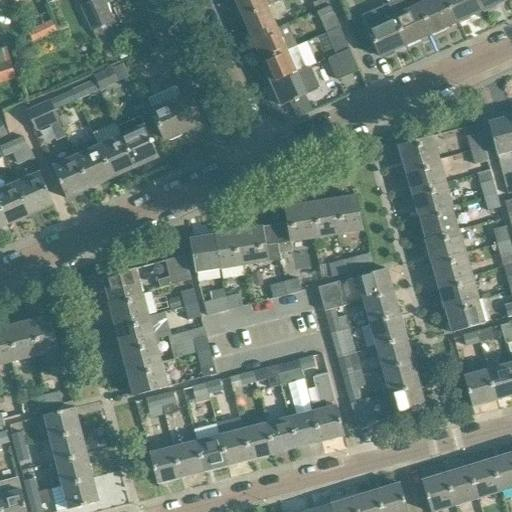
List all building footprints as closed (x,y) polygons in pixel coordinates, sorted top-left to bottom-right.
[(93,0),(83,4),(98,38),(114,31),(110,22),(113,21),(103,0),(93,0)] [(278,2),(277,0),(234,0),(242,17),(266,7),(278,2)] [(328,0),(321,0),(313,4),(316,11),(330,5),(328,0)] [(457,22),(446,0),(428,0),(418,5),(431,34),(432,34),(431,31),(443,26),(444,28),(457,22)] [(482,11),(477,0),(446,0),(457,22),(456,20),(468,14),(469,17),(482,11)] [(506,0),(477,0),(482,11),(483,11),(482,8),(494,3),(495,5),(506,0)] [(334,12),(330,5),(316,11),(319,19),(334,12)] [(431,34),(418,5),(393,16),(406,45),(407,45),(406,43),(418,37),(419,40),(431,34)] [(276,28),(266,7),(242,17),(252,39),(276,28)] [(178,33),(169,13),(149,22),(158,42),(178,33)] [(406,45),(393,16),(367,28),(362,17),(353,21),(364,48),(374,44),(380,57),(381,57),(380,54),(392,49),(393,51),(406,45)] [(29,33),(34,42),(56,31),(52,22),(29,33)] [(287,24),(276,28),(252,39),(261,61),(297,46),(287,24)] [(332,47),(335,54),(338,54),(349,49),(345,41),(340,28),(327,34),(332,47)] [(187,40),(191,49),(200,45),(196,36),(187,40)] [(306,68),(297,46),(261,61),(271,83),(295,72),(296,73),(306,68)] [(0,50),(0,82),(16,77),(8,49),(0,50)] [(125,49),(119,52),(122,58),(128,56),(125,49)] [(359,71),(349,49),(338,54),(348,76),(359,71)] [(174,62),(186,91),(199,85),(189,64),(192,63),(188,55),(174,62)] [(125,66),(113,72),(117,81),(129,76),(125,66)] [(305,95),(296,73),(295,72),(271,83),(281,106),(305,95)] [(77,100),(100,89),(96,79),(73,90),(77,100)] [(54,110),(77,100),(73,90),(50,100),(54,110)] [(152,111),(164,139),(168,138),(169,141),(181,135),(180,132),(193,126),(187,112),(194,109),(189,95),(181,99),(181,98),(152,111)] [(57,114),(54,110),(50,100),(27,110),(33,125),(57,114)] [(511,151),(511,116),(488,122),(497,156),(511,151)] [(140,117),(117,127),(121,135),(135,166),(142,163),(143,164),(158,157),(144,125),(140,117)] [(466,137),(470,151),(483,147),(479,134),(466,137)] [(135,166),(121,135),(99,146),(98,146),(112,176),(119,173),(120,174),(136,167),(135,166)] [(23,136),(0,146),(4,156),(12,153),(18,165),(33,158),(28,146),(27,146),(23,136)] [(432,136),(415,141),(398,146),(405,169),(439,160),(432,136)] [(98,146),(99,146),(95,137),(71,148),(75,156),(76,156),(89,186),(97,183),(97,185),(113,178),(112,176),(98,146)] [(4,157),(4,156),(0,146),(0,163),(1,162),(5,170),(9,168),(4,157)] [(487,161),(483,147),(470,151),(474,164),(487,161)] [(90,188),(89,186),(76,156),(75,156),(52,167),(66,199),(75,195),(90,188)] [(445,183),(439,160),(405,169),(411,193),(445,183)] [(39,172),(16,182),(30,213),(37,210),(38,211),(53,204),(39,172)] [(480,184),(483,197),(496,194),(492,180),(480,184)] [(30,213),(16,182),(0,189),(0,206),(7,223),(14,220),(15,221),(31,214),(30,213)] [(452,206),(445,183),(411,193),(418,216),(452,206)] [(500,207),(496,194),(483,197),(487,211),(500,207)] [(357,196),(332,200),(338,235),(362,231),(357,196)] [(338,235),(332,200),(308,204),(314,239),(338,235)] [(314,239),(308,204),(284,207),(286,223),(274,225),(277,245),(278,244),(279,254),(293,252),(292,242),(314,239)] [(458,230),(452,206),(418,216),(425,239),(458,230)] [(277,245),(274,225),(238,231),(243,266),(268,262),(266,247),(277,245)] [(493,231),(497,244),(509,240),(506,227),(493,231)] [(465,253),(458,230),(425,239),(431,263),(465,253)] [(243,266),(238,231),(214,235),(219,270),(243,266)] [(219,270),(214,235),(190,239),(195,274),(219,270)] [(511,254),(511,249),(509,240),(497,244),(501,258),(511,254)] [(472,276),(465,253),(431,263),(438,286),(472,276)] [(164,261),(170,285),(190,279),(184,256),(164,261)] [(356,257),(342,260),(346,274),(359,270),(356,257)] [(346,274),(342,260),(329,264),(319,267),(321,280),(346,274)] [(102,278),(108,302),(142,293),(136,269),(102,278)] [(387,269),(356,277),(363,301),(393,292),(389,277),(387,277),(385,270),(387,270),(387,269)] [(478,300),(472,276),(438,286),(444,309),(478,300)] [(297,278),(284,282),(287,295),(301,292),(297,278)] [(287,295),(284,282),(270,285),(274,299),(287,295)] [(318,288),(325,313),(335,310),(335,309),(346,305),(340,282),(318,288)] [(180,293),(184,307),(197,303),(193,289),(180,293)] [(224,289),(223,290),(225,297),(228,310),(242,307),(238,294),(225,297),(224,289)] [(228,310),(225,297),(223,290),(210,292),(211,301),(204,303),(207,316),(228,310)] [(393,293),(393,292),(363,301),(370,324),(399,315),(395,300),(393,301),(391,293),(393,293)] [(148,316),(142,293),(108,302),(114,325),(148,316)] [(485,323),(478,300),(444,309),(451,333),(485,323)] [(201,317),(197,303),(184,307),(187,320),(201,317)] [(335,310),(325,313),(331,335),(350,329),(346,316),(337,319),(335,310)] [(399,316),(399,315),(370,324),(376,347),(406,339),(401,323),(400,324),(398,317),(399,316)] [(50,316),(26,322),(35,356),(59,350),(50,316)] [(155,340),(148,316),(114,325),(121,349),(155,340)] [(35,356),(26,322),(3,328),(11,362),(35,356)] [(511,344),(511,322),(500,326),(506,346),(511,344)] [(0,364),(11,362),(3,328),(0,328),(0,364)] [(169,337),(175,360),(196,354),(209,350),(203,328),(169,337)] [(490,328),(477,332),(479,342),(493,338),(490,328)] [(350,330),(350,329),(331,335),(337,358),(356,353),(349,330),(350,330)] [(479,342),(477,332),(463,336),(466,346),(479,342)] [(406,339),(376,347),(382,370),(412,362),(408,346),(406,347),(404,340),(406,339)] [(161,363),(155,340),(121,349),(127,372),(161,363)] [(213,364),(209,350),(196,354),(200,367),(213,364)] [(362,376),(356,353),(337,358),(344,381),(362,376)] [(315,367),(313,357),(299,360),(301,370),(315,367)] [(304,380),(301,370),(299,360),(276,366),(281,385),(304,380)] [(412,362),(382,370),(389,393),(419,385),(414,370),(413,370),(411,363),(412,362)] [(167,387),(161,363),(127,372),(133,396),(167,387)] [(511,395),(511,370),(510,364),(487,370),(495,400),(496,400),(496,398),(503,396),(503,397),(511,395)] [(281,385),(276,366),(252,372),(255,382),(269,379),(270,388),(281,385)] [(495,400),(487,370),(463,377),(472,407),(473,406),(473,405),(480,403),(480,404),(495,400)] [(243,385),(255,382),(252,372),(239,376),(230,378),(238,409),(248,407),(243,385)] [(336,406),(327,374),(313,378),(321,409),(313,411),(320,442),(321,442),(321,440),(328,438),(328,439),(344,436),(337,406),(336,406)] [(365,386),(362,376),(344,381),(350,404),(367,399),(360,401),(356,388),(365,386)] [(218,381),(206,384),(208,394),(223,391),(220,380),(218,381)] [(208,394),(206,384),(192,387),(199,414),(213,411),(211,403),(208,394)] [(419,386),(419,385),(389,393),(395,417),(425,408),(421,393),(419,393),(417,386),(419,386)] [(45,395),(48,408),(62,405),(59,392),(45,395)] [(173,392),(159,396),(162,406),(165,416),(178,413),(176,402),(173,392)] [(32,398),(35,412),(48,408),(45,395),(32,398)] [(148,409),(162,406),(159,396),(146,399),(148,409)] [(373,423),(367,399),(350,404),(356,427),(373,423)] [(80,432),(76,416),(74,417),(72,409),(74,409),(74,408),(44,416),(50,439),(80,432)] [(320,442),(313,411),(289,418),(297,448),(298,448),(297,446),(305,444),(305,445),(320,442)] [(297,448),(289,418),(266,423),(274,454),(275,454),(274,452),(281,450),(282,451),(297,448)] [(274,454),(266,423),(243,429),(251,460),(251,458),(258,456),(258,457),(274,454)] [(251,460),(243,429),(219,436),(227,466),(228,465),(227,464),(235,462),(235,463),(251,460)] [(6,432),(0,433),(0,444),(9,442),(6,432)] [(12,435),(15,448),(25,446),(22,432),(12,435)] [(86,455),(82,439),(80,440),(78,433),(80,432),(50,439),(56,463),(86,455)] [(227,466),(219,436),(196,442),(204,472),(205,471),(204,470),(211,468),(212,469),(227,466)] [(204,472),(196,442),(173,448),(181,477),(181,475),(188,474),(188,475),(204,472)] [(29,459),(25,446),(15,448),(19,462),(29,459)] [(181,477),(173,448),(149,454),(157,484),(158,483),(158,482),(165,480),(165,481),(181,477)] [(511,487),(511,453),(491,460),(501,491),(511,487)] [(92,478),(88,463),(86,463),(84,456),(86,455),(56,463),(62,486),(92,478)] [(501,491),(491,460),(468,467),(478,498),(501,491)] [(478,498),(468,467),(445,474),(455,505),(478,498)] [(433,511),(455,505),(445,474),(421,481),(430,511),(433,511)] [(0,481),(0,507),(1,511),(26,511),(26,508),(19,477),(0,481)] [(98,502),(94,486),(92,486),(90,479),(92,479),(92,478),(62,486),(69,510),(98,502)] [(23,481),(28,500),(38,497),(37,492),(33,479),(23,481)] [(407,511),(399,483),(376,491),(382,511),(407,511)] [(45,490),(37,492),(38,497),(40,505),(49,503),(45,490)] [(382,511),(376,491),(353,498),(357,511),(382,511)] [(42,511),(40,505),(38,497),(28,500),(31,511),(42,511)] [(357,511),(353,498),(330,505),(332,511),(357,511)]
